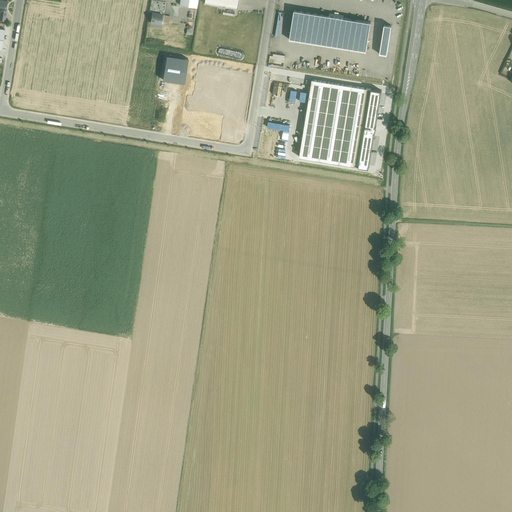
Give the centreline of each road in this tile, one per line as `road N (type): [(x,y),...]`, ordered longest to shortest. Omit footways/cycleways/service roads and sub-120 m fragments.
road 1 (secondary): [(421,0),(397,145),(376,511)]
road 2 (residential): [(261,64),(241,149),(2,110)]
